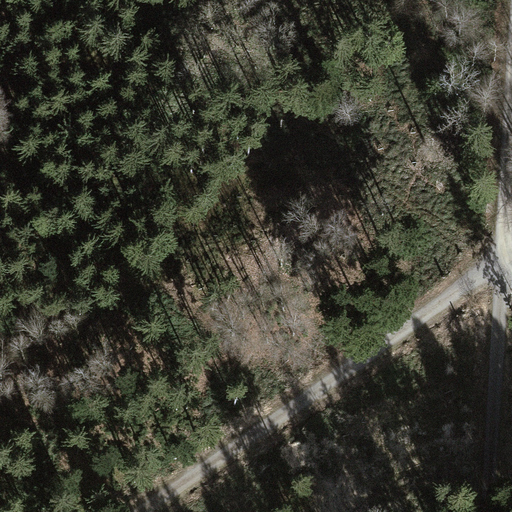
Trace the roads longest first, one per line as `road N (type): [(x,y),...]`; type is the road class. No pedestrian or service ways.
road 1 (track): [(144,511),(500,267),(511,275)]
road 2 (track): [(485,511),(511,101)]
